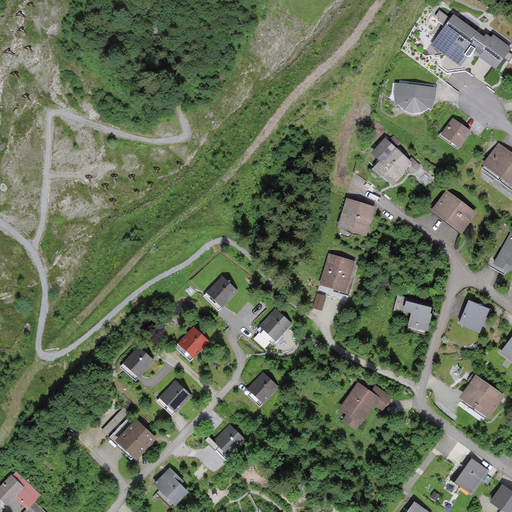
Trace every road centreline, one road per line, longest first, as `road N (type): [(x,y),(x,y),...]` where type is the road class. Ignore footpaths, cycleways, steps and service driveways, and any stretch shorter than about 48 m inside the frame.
road 1 (track): [(0,435),(44,355),(214,195),(383,0)]
road 2 (track): [(327,321),(220,239),(60,354),(44,355),(41,270),(32,249),(0,222)]
road 3 (track): [(32,249),(44,214),(51,113),(138,138),(183,136),(177,79),(153,0)]
road 4 (residential): [(511,473),(451,431),(420,394),(458,281),(452,257),(354,180)]
road 5 (residential): [(111,511),(236,379),(241,357),(233,334),(242,318)]
